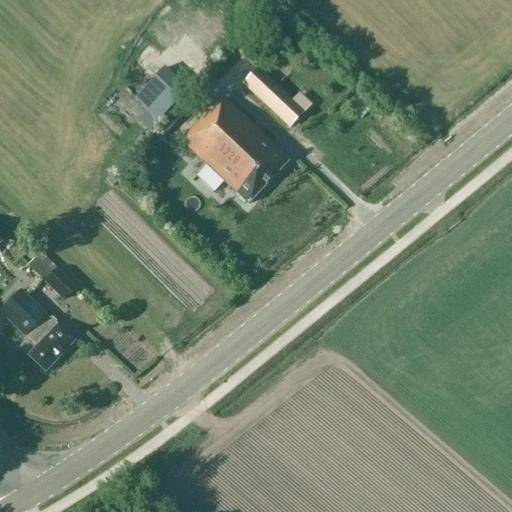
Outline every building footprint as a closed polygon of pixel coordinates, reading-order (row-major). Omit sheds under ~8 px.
[(237,53),(255,71),(282,42),(264,25),(253,36),(244,28),(229,44),(238,53),(237,53)] [(257,70),(244,85),(289,127),(303,112),(310,105),(299,95),(291,102),(257,70)] [(193,93),(177,79),(168,89),(156,78),(136,99),(161,121),(170,112),(173,115),(193,93)] [(209,111),(181,141),(248,205),(289,161),(224,100),(211,113),(209,111)] [(27,268),(64,302),(76,289),(40,254),(27,268)] [(20,292),(0,312),(0,313),(25,337),(36,347),(28,356),(45,373),(74,342),(57,326),(56,326),(45,316),(20,292)]
